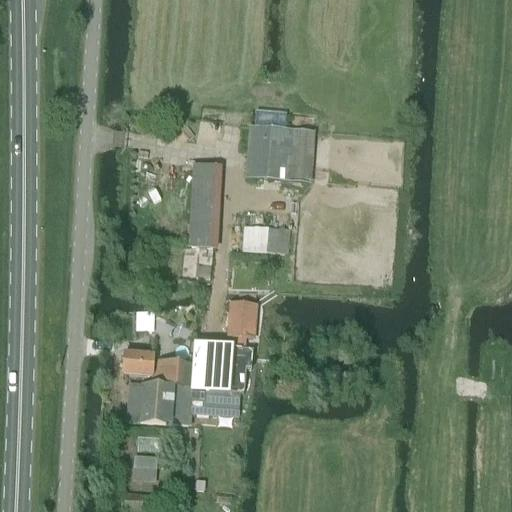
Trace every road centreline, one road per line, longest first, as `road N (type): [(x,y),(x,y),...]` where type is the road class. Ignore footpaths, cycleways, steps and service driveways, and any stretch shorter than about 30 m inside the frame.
road 1 (unclassified): [(66,511),(94,0)]
road 2 (primary): [(12,511),(23,0)]
